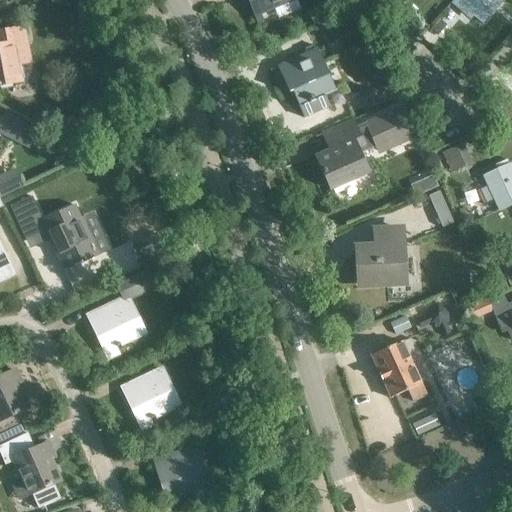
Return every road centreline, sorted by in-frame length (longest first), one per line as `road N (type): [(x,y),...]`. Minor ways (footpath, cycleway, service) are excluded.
road 1 (tertiary): [(355,511),(211,77),(173,0)]
road 2 (residential): [(118,511),(43,341),(29,328),(0,326)]
